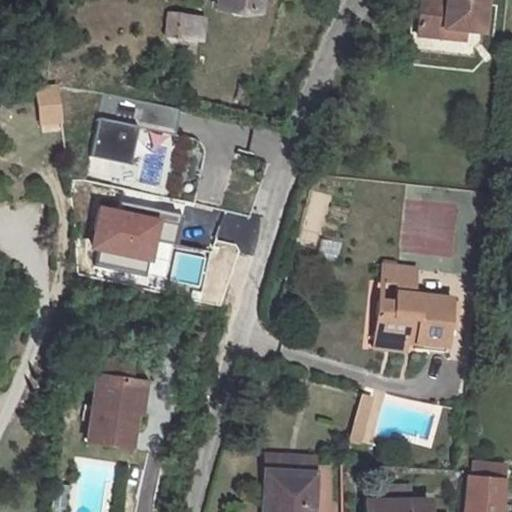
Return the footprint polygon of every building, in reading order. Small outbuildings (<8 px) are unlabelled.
[(219,0),(219,6),(252,12),(255,0),(219,0)] [(443,0),(443,7),(420,4),(416,36),(441,39),(442,29),(464,32),(480,34),(483,0),(443,0)] [(189,42),(194,18),(165,12),(158,36),(189,42)] [(463,42),(464,32),(442,29),(441,39),(463,42)] [(41,127),(63,123),(56,85),(34,89),(41,127)] [(171,109),(95,92),(84,155),(122,165),(128,127),(166,135),(171,109)] [(176,225),(99,205),(85,260),(162,280),(176,225)] [(373,338),(405,343),(407,332),(416,334),(414,343),(445,346),(447,329),(449,303),(450,300),(411,296),(414,271),(382,268),(379,292),(396,295),(394,311),(377,309),(373,338)] [(449,303),(447,329),(455,330),(458,303),(449,303)] [(407,332),(405,343),(414,343),(416,334),(407,332)] [(373,338),(372,349),(404,351),(405,343),(373,338)] [(503,343),(494,343),(492,357),(500,358),(503,343)] [(100,356),(97,374),(131,379),(134,361),(100,356)] [(131,379),(97,374),(91,411),(84,409),(82,420),(90,421),(87,441),(129,448),(132,432),(137,433),(142,404),(130,403),(134,379),(131,379)] [(145,381),(134,379),(130,403),(142,404),(145,381)] [(374,399),(358,394),(351,421),(367,425),(374,399)] [(313,472),(314,457),(265,455),(265,471),(313,472)] [(469,463),(467,480),(480,481),(486,464),(469,463)] [(480,481),(502,483),(503,465),(486,464),(480,481)] [(265,471),(263,511),(311,511),(313,472),(265,471)] [(467,480),(465,504),(501,506),(502,483),(480,481),(467,480)] [(384,486),(384,500),(407,500),(407,486),(384,486)] [(59,511),(61,497),(47,495),(44,511),(58,511),(59,511)] [(407,500),(384,500),(365,500),(365,511),(426,511),(427,499),(407,500)]
